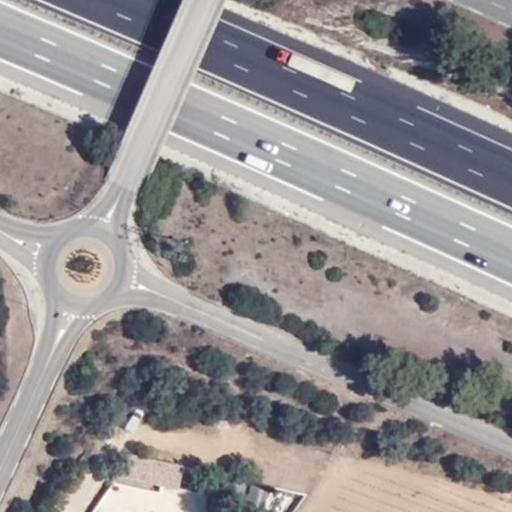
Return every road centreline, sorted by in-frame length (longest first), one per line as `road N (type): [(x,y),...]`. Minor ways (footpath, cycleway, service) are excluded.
road 1 (motorway): [(0,28),(511,254)]
road 2 (motorway): [(511,177),(111,0)]
road 3 (unclassified): [(511,447),(117,277)]
road 4 (unclassified): [(204,0),(122,188)]
road 5 (unclassified): [(0,450),(71,300)]
